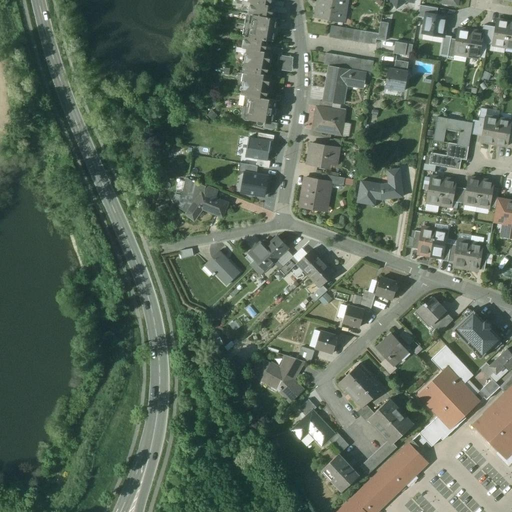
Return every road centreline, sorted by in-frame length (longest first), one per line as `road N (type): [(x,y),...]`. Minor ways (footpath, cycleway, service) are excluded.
road 1 (secondary): [(142,479),(159,392),(155,324),(38,0)]
road 2 (residential): [(426,274),(325,379),(367,447)]
road 3 (residential): [(281,223),(303,74),(294,0)]
road 4 (residential): [(426,274),(281,223)]
